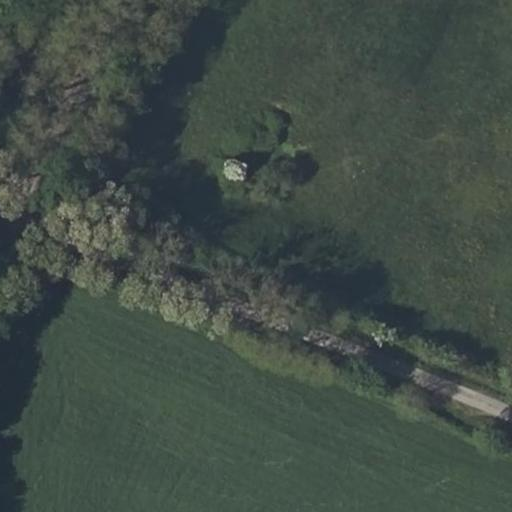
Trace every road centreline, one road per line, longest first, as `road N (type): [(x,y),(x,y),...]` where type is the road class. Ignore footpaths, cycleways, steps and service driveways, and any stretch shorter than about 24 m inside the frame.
road 1 (unclassified): [(0,215),(511,416)]
road 2 (track): [(0,246),(132,0)]
